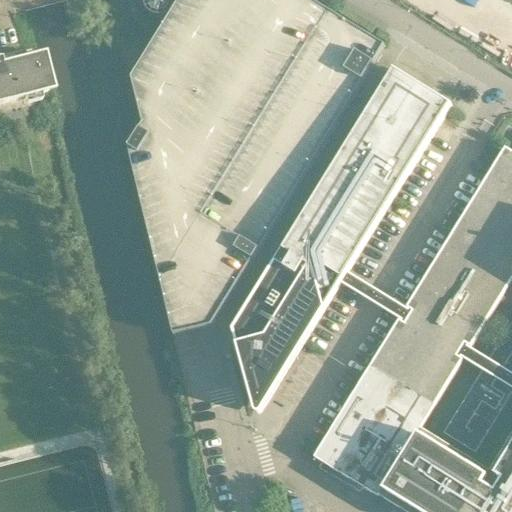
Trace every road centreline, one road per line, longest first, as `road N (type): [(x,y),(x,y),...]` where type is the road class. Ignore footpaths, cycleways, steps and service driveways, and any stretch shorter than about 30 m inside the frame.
road 1 (unknown): [(189,272),(341,45),(339,30),(290,2)]
road 2 (unknown): [(290,2),(165,196)]
road 3 (unknown): [(212,0),(152,94),(165,196)]
road 4 (unclassified): [(511,89),(368,0)]
